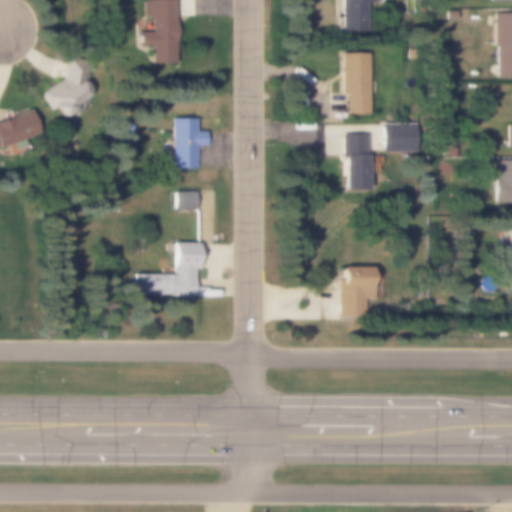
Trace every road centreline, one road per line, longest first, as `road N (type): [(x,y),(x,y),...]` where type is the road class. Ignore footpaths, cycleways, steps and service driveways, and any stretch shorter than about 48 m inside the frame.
road 1 (residential): [(511,360),(0,350)]
road 2 (trunk): [(0,441),(511,443)]
road 3 (trunk): [(511,402),(0,401)]
road 4 (residential): [(0,491),(511,492)]
road 5 (residential): [(251,442),(247,0)]
